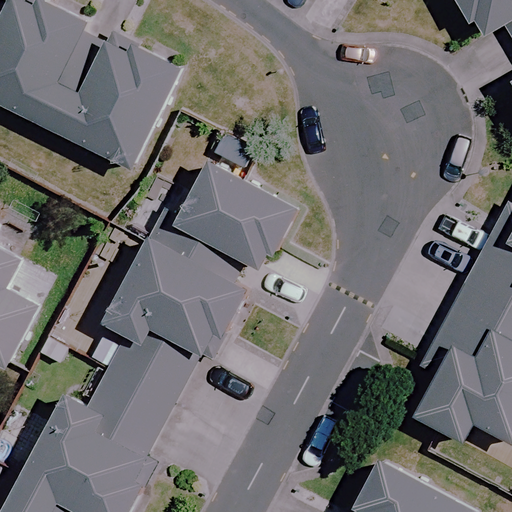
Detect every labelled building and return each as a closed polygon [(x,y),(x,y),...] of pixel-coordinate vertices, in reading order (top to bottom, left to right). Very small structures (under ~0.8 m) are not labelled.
[(0,0),(0,91),(146,167),(199,65),(73,0),(0,0)] [(511,0),(475,0),(495,32),(511,21),(511,0)] [(313,201),(225,156),(201,201),(186,193),(118,324),(133,332),(100,395),(84,386),(18,511),(141,511),(173,453),(159,446),(211,347),(224,354),(272,262),(280,266),(313,201)] [(511,216),(431,366),(449,376),(429,413),(481,441),(495,415),(511,424),(511,216)] [(0,345),(25,359),(57,299),(25,282),(39,255),(0,233),(0,345)] [(494,511),(499,505),(397,450),(362,511),(494,511)]
